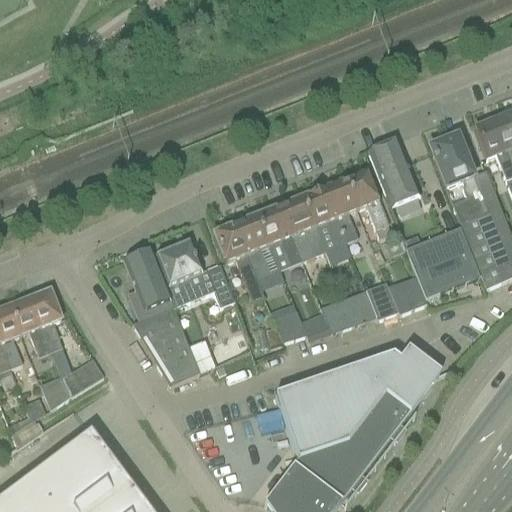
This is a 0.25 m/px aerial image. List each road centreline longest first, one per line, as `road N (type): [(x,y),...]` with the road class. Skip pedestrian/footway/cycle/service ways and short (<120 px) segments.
road 1 (unclassified): [(49,252),(210,177),(511,63)]
road 2 (unclassified): [(49,252),(219,511)]
road 3 (secondary): [(511,389),(415,511)]
